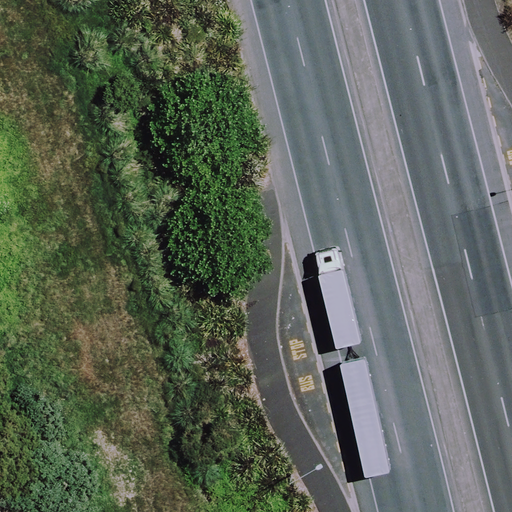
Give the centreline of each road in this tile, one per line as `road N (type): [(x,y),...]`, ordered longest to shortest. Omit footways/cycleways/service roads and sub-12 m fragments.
road 1 (secondary): [(415,511),(283,0)]
road 2 (secondary): [(403,0),(511,440)]
